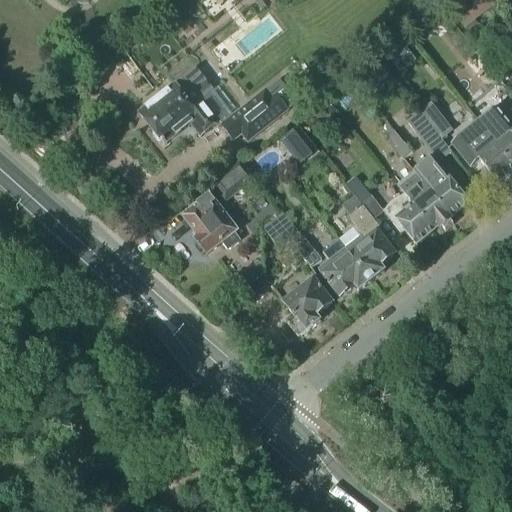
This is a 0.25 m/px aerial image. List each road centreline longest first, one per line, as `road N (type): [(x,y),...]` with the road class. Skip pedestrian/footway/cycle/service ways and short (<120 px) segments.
road 1 (residential): [(511,230),(279,411)]
road 2 (primary): [(148,305),(0,174)]
road 3 (primary): [(148,305),(186,366),(259,433)]
road 4 (primary): [(279,411),(148,305)]
road 5 (primary): [(376,511),(279,411)]
road 6 (primary): [(259,433),(362,511)]
